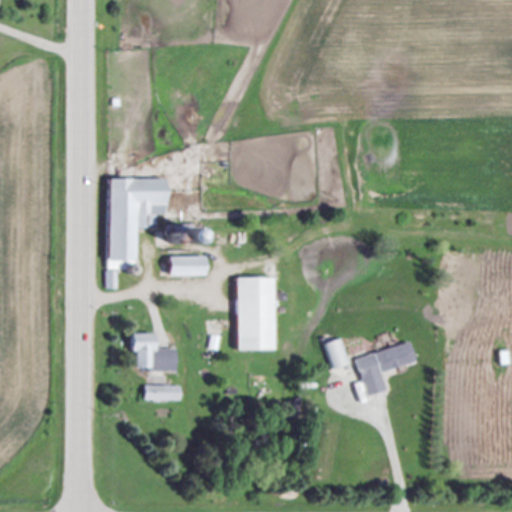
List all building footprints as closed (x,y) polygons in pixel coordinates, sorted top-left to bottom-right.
[(96,261),(126,262),(127,216),(158,216),(158,180),(98,179),(96,261)] [(141,217),(128,216),(128,230),(141,230),(141,217)] [(159,258),(159,277),(201,277),(200,257),(159,258)] [(100,290),(112,290),(112,272),(100,273),(100,290)] [(267,278),(227,279),(228,352),(268,351),(267,278)] [(168,350),(151,350),(151,336),(121,335),(120,352),(126,352),(126,371),(168,372),(168,350)] [(217,338),(206,337),(204,351),(215,353),(217,338)] [(317,345),(327,372),(346,364),(336,338),(317,345)] [(348,359),(359,397),(378,392),(373,374),(407,364),(402,344),(348,359)] [(493,366),(505,365),(503,352),(491,353),(493,366)] [(177,388),(137,387),(137,401),(177,402),(177,388)]
